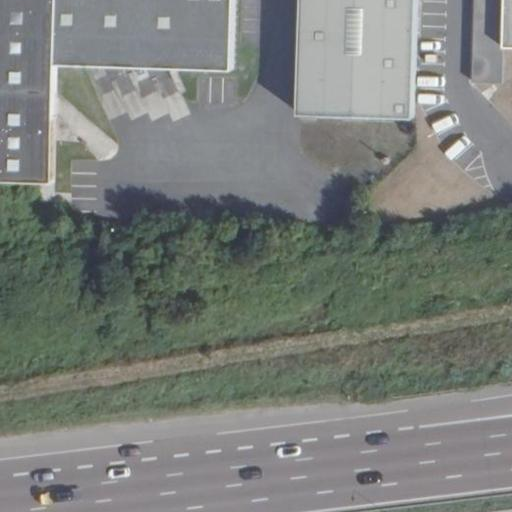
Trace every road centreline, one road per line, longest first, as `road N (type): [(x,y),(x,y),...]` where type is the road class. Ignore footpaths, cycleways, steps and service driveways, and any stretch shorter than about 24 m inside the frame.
road 1 (motorway): [(511,405),(361,427),(242,486)]
road 2 (motorway): [(511,454),(242,486)]
road 3 (motorway): [(242,486),(30,511)]
